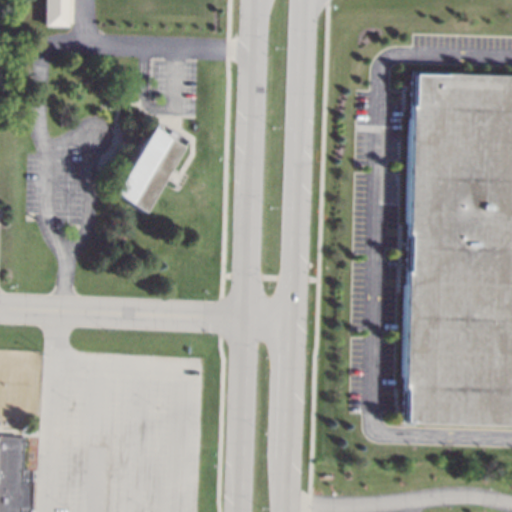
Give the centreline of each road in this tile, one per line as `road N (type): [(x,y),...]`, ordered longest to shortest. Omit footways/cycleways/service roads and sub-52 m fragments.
road 1 (primary): [(255,0),(236,511)]
road 2 (primary): [(291,319),(302,0)]
road 3 (tertiary): [(291,319),(0,306)]
road 4 (primary): [(286,459),(291,319)]
